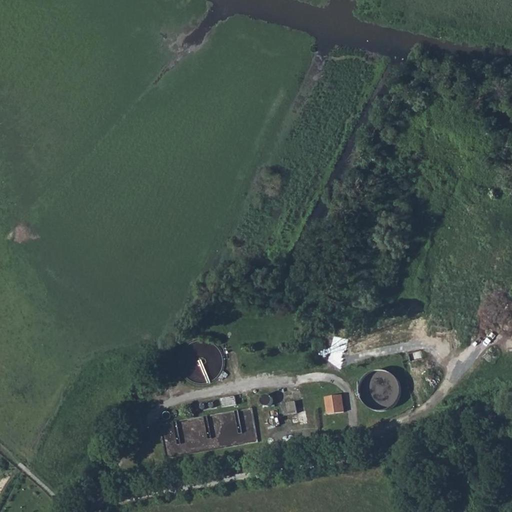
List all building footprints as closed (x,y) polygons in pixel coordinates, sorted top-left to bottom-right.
[(188,378),(194,382),(202,384),(210,382),(217,377),(222,371),(224,363),(222,355),(219,349),(215,344),(209,341),(202,340),(195,341),(189,344),(184,350),(181,357),(180,365),(183,372),(188,378)] [(364,400),(367,406),(373,410),(379,412),(386,412),(392,410),(397,406),(401,401),(403,393),(402,386),(399,379),(393,374),(385,371),(378,371),(371,374),(366,379),(363,386),(362,393),(364,400)] [(273,405),(275,401),(273,397),(270,395),(266,396),(263,399),(263,403),(265,407),(270,407),(273,405)] [(328,415),(345,413),(342,396),(326,398),(328,415)] [(224,408),(238,405),(236,397),(222,400),(224,408)] [(289,413),(292,413),(298,412),(296,402),(287,404),(289,413)] [(298,412),(292,413),(293,421),(306,419),(304,410),(298,412)]
